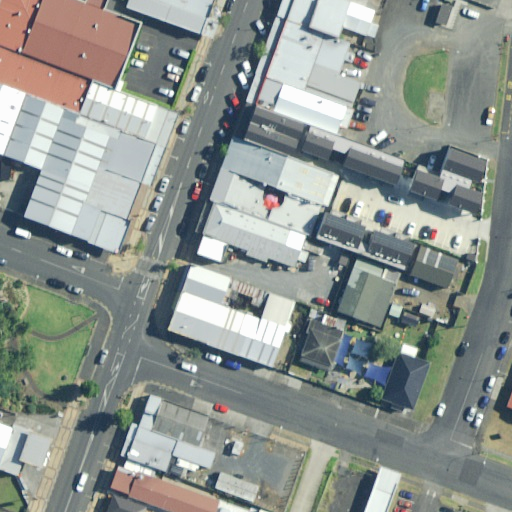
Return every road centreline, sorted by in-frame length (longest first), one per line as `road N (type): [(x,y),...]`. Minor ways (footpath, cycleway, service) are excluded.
road 1 (residential): [(126,352),(440,467)]
road 2 (tertiary): [(136,295),(247,0)]
road 3 (residential): [(440,467),(511,258)]
road 4 (tertiary): [(63,511),(126,352)]
road 5 (residential): [(136,295),(0,243)]
